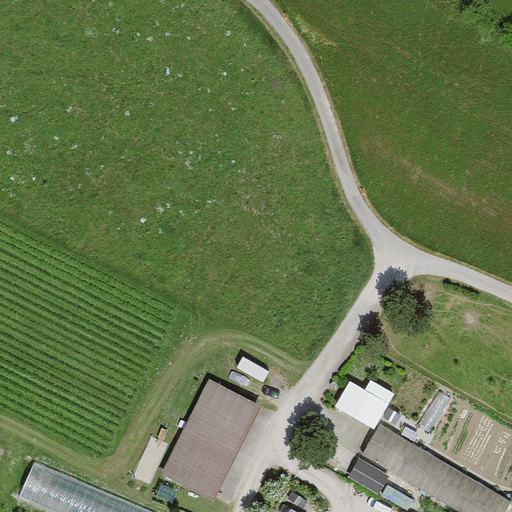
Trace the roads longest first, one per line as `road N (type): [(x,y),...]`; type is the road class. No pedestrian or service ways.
road 1 (track): [(242,511),(267,449),(351,335),(399,250)]
road 2 (track): [(258,0),(302,54),(358,203),(399,250)]
road 3 (residential): [(511,297),(399,250)]
